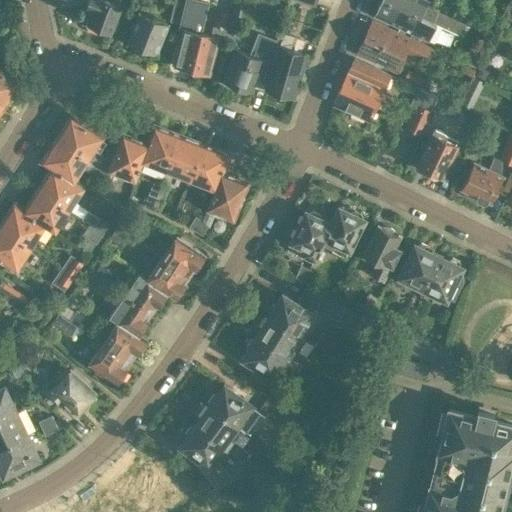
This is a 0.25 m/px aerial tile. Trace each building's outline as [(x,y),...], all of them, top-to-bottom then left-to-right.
[(65,0),(68,10),(86,7),(84,13),(89,15),(85,24),(88,25),(87,27),(99,32),(100,30),(111,34),(122,6),(117,4),(118,0),(65,0)] [(179,22),(183,0),(175,0),(170,20),(179,22)] [(174,66),(191,70),(201,32),(208,3),(196,0),(183,0),(179,22),(178,26),(183,28),(174,66)] [(448,30),(384,0),(381,0),(375,14),(413,32),(416,26),(444,39),(448,30)] [(426,0),(384,0),(448,30),(448,29),(461,35),(466,25),(426,6),(428,1),(426,0)] [(480,0),(459,0),(456,7),(474,15),(480,0)] [(233,5),(227,32),(237,34),(244,8),(233,5)] [(201,32),(191,70),(209,74),(218,38),(223,39),(226,29),(225,29),(229,13),(217,10),(211,34),(201,32)] [(149,56),(152,52),(155,53),(167,23),(139,12),(127,43),(142,48),(142,53),(149,56)] [(421,56),(426,46),(372,20),(356,53),(396,72),(407,49),(421,56)] [(294,36),(283,32),(266,89),(269,90),(268,93),(282,97),(283,94),(293,97),(305,55),(290,50),(294,36)] [(258,34),(250,54),(236,49),(224,82),(226,83),(227,86),(234,89),(237,88),(249,92),(260,62),(270,65),(277,41),(258,34)] [(476,47),(469,62),(477,66),(484,51),(476,47)] [(368,121),(383,90),(390,75),(354,58),(332,104),(368,121)] [(467,65),(463,72),(472,76),(475,69),(467,65)] [(479,67),(475,75),(484,80),(488,71),(479,67)] [(0,100),(5,104),(19,81),(0,68),(0,100)] [(413,86),(416,87),(421,77),(408,71),(403,81),(413,86)] [(437,97),(416,87),(413,86),(406,101),(417,106),(407,128),(420,134),(428,116),(437,97)] [(465,93),(459,106),(470,111),(476,98),(465,93)] [(447,101),(437,97),(428,116),(438,121),(447,101)] [(72,116),(57,139),(100,166),(109,170),(113,160),(104,157),(94,150),(95,148),(99,151),(106,141),(102,138),(103,136),(72,116)] [(154,126),(147,144),(141,161),(166,171),(179,136),(154,126)] [(435,179),(438,176),(441,178),(458,144),(443,137),(445,132),(434,127),(427,142),(428,143),(417,166),(428,171),(428,176),(435,179)] [(497,149),(488,168),(474,161),(461,188),(476,195),(478,200),(483,203),(487,201),(491,202),(503,176),(500,174),(502,158),(511,163),(511,132),(502,151),(497,149)] [(113,160),(109,170),(134,180),(141,161),(147,144),(123,135),(113,160)] [(203,145),(179,136),(166,171),(190,180),(203,145)] [(100,166),(57,139),(42,161),(52,167),(53,167),(74,181),(75,180),(83,167),(96,176),(106,179),(109,170),(100,166)] [(229,155),(203,145),(190,180),(214,190),(222,173),(229,155)] [(52,167),(38,189),(70,209),(85,187),(75,180),(74,181),(53,167),(52,167)] [(222,173),(214,190),(207,208),(232,218),(246,183),(222,173)] [(100,192),(109,198),(114,184),(105,181),(100,192)] [(155,197),(160,186),(152,183),(148,195),(155,197)] [(167,189),(160,186),(155,197),(163,200),(167,189)] [(38,189),(25,210),(24,211),(46,225),(56,232),(70,209),(38,189)] [(15,204),(0,226),(32,247),(46,225),(24,211),(25,210),(15,204)] [(338,206),(322,242),(332,246),(331,249),(345,256),(349,249),(364,218),(362,217),(362,215),(361,212),(354,209),(351,209),(350,211),(338,206)] [(308,210),(308,211),(305,210),(290,241),(305,249),(303,253),(314,258),(322,242),(330,222),(319,217),(320,215),(319,212),(313,209),(308,210)] [(88,212),(84,218),(94,225),(98,218),(88,212)] [(195,230),(202,220),(195,216),(189,226),(195,230)] [(208,225),(202,220),(195,230),(201,235),(208,225)] [(383,225),(382,227),(379,225),(364,256),(378,263),(373,275),(382,279),(390,264),(391,265),(399,250),(394,248),(400,235),(396,234),(397,232),(391,227),(383,225)] [(32,247),(0,226),(0,258),(17,269),(32,247)] [(120,242),(126,233),(116,226),(110,236),(120,242)] [(161,257),(188,275),(193,268),(195,270),(205,255),(176,235),(161,257)] [(89,239),(83,249),(89,254),(96,244),(89,239)] [(417,244),(417,245),(415,244),(399,276),(414,283),(412,287),(421,292),(438,255),(428,251),(428,249),(428,245),(421,242),(417,244)] [(438,255),(421,292),(429,296),(432,291),(446,298),(461,267),(459,265),(459,264),(459,260),(452,257),(448,258),(447,260),(438,255)] [(69,257),(62,267),(74,274),(81,264),(69,257)] [(188,275),(161,257),(147,277),(150,279),(168,292),(167,293),(175,298),(185,284),(183,283),(188,275)] [(101,264),(94,274),(102,279),(108,269),(101,264)] [(303,280),(309,268),(301,265),(295,276),(303,280)] [(74,274),(62,267),(50,284),(62,292),(74,274)] [(316,272),(309,268),(303,280),(311,284),(316,272)] [(139,272),(124,294),(151,312),(156,305),(158,306),(167,293),(168,292),(150,279),(147,277),(147,278),(139,272)] [(102,279),(94,274),(88,283),(95,288),(102,279)] [(30,299),(2,281),(0,283),(0,288),(26,305),(30,299)] [(151,312),(124,294),(109,315),(117,321),(118,320),(138,334),(139,334),(148,320),(146,319),(151,312)] [(370,294),(363,309),(371,314),(379,299),(370,294)] [(283,295),(277,304),(272,303),(268,310),(270,315),(269,316),(302,337),(316,316),(283,295)] [(366,336),(373,321),(318,295),(313,306),(339,319),(345,326),(366,336)] [(76,309),(70,319),(78,324),(84,314),(76,309)] [(78,324),(70,319),(59,312),(53,321),(72,333),(78,324)] [(403,328),(409,315),(403,312),(397,325),(403,328)] [(415,318),(409,315),(403,328),(409,330),(415,318)] [(269,316),(256,337),(289,358),(302,337),(269,316)] [(118,320),(117,321),(103,341),(130,360),(135,353),(137,354),(147,339),(139,334),(138,334),(118,320)] [(453,355),(392,327),(387,339),(448,366),(453,355)] [(89,343),(98,349),(88,363),(118,383),(127,369),(125,367),(130,360),(103,341),(95,336),(89,343)] [(247,345),(249,349),(243,358),(257,367),(253,373),(272,385),(276,379),(280,372),(288,377),(297,363),(296,363),(289,358),(256,337),(255,338),(251,337),(247,345)] [(427,365),(380,353),(377,366),(424,377),(427,365)] [(296,363),(297,363),(307,370),(312,362),(301,355),(296,363)] [(12,370),(24,363),(21,358),(8,365),(12,370)] [(24,363),(12,370),(15,376),(27,369),(24,363)] [(96,392),(70,368),(48,392),(58,401),(61,397),(77,412),(96,392)] [(44,372),(32,374),(35,386),(46,384),(44,372)] [(225,385),(219,394),(214,393),(210,399),(212,403),(210,406),(241,429),(250,436),(266,414),(265,414),(268,409),(290,425),(297,415),(270,396),(259,411),(225,385)] [(0,418),(15,411),(4,388),(0,389),(0,418)] [(314,424),(321,414),(299,400),(292,410),(314,424)] [(241,429),(210,406),(196,426),(227,449),(241,429)] [(476,415),(449,408),(422,511),(499,511),(504,495),(505,495),(510,478),(508,477),(511,461),(511,423),(493,419),(495,413),(478,409),(476,415)] [(0,446),(27,434),(15,411),(0,418),(0,446)] [(41,427),(54,421),(51,415),(38,421),(41,427)] [(54,421),(41,427),(45,435),(58,428),(54,421)] [(186,432),(188,436),(181,445),(201,459),(213,468),(217,462),(227,449),(196,426),(191,425),(186,432)] [(0,446),(0,466),(4,475),(38,458),(27,434),(0,446)] [(239,447),(234,454),(244,461),(249,454),(239,447)] [(152,459),(89,511),(249,511),(194,493),(190,502),(181,499),(184,496),(152,459)] [(213,468),(201,459),(198,463),(218,487),(230,477),(217,462),(213,468)] [(266,497),(262,509),(269,511),(286,511),(289,505),(266,497)]
